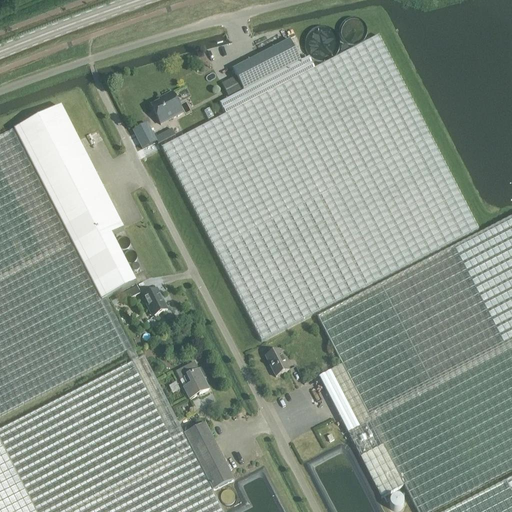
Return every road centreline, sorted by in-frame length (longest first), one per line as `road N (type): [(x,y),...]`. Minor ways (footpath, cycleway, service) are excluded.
road 1 (unclassified): [(318,511),(97,83)]
road 2 (unclassified): [(0,93),(90,59),(313,0)]
road 3 (tertiary): [(0,53),(151,0)]
